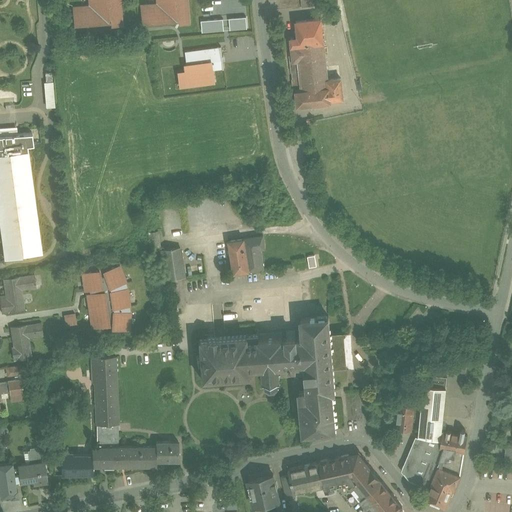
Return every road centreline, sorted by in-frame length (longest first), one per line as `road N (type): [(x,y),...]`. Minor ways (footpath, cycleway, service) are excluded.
road 1 (residential): [(262,0),(285,166),(312,222),(385,286),(498,313)]
road 2 (residential): [(418,511),(364,438),(118,498)]
road 3 (residential): [(452,511),(465,483),(498,313)]
